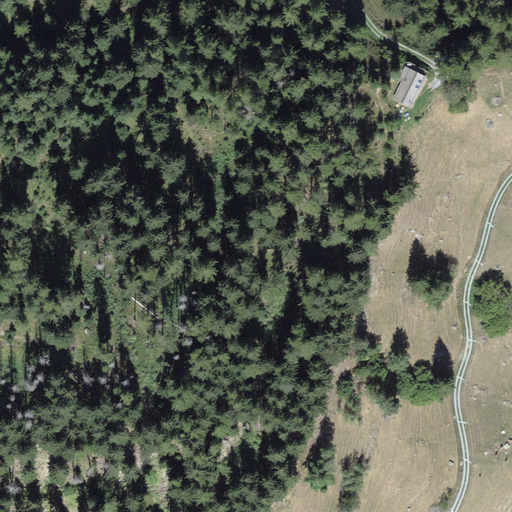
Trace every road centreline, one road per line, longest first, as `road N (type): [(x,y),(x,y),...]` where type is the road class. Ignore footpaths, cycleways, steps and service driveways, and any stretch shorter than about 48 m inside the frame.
road 1 (track): [(511,175),(466,298),(472,344),(457,399),(470,479),(457,511)]
road 2 (track): [(352,0),(375,34),(442,67),(437,90)]
